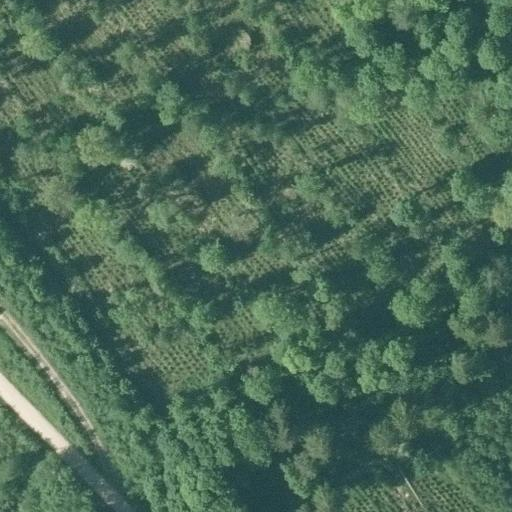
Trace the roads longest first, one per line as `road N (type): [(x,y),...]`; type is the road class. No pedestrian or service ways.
road 1 (track): [(0,317),(67,401),(128,511)]
road 2 (track): [(123,511),(0,385)]
